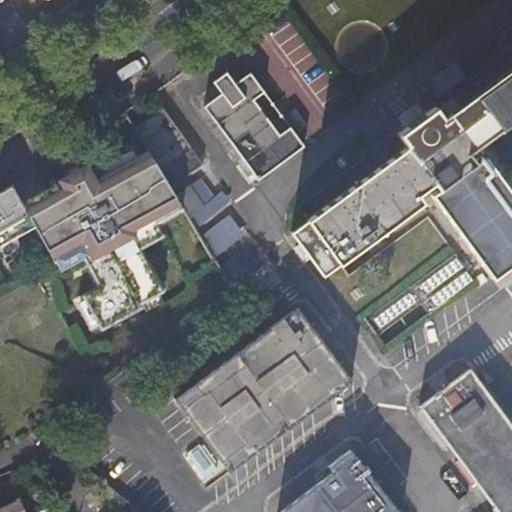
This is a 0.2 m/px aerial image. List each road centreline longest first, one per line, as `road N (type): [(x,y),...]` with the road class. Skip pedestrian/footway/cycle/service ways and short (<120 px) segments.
road 1 (tertiary): [(0,142),(204,2)]
road 2 (residential): [(131,0),(0,83)]
